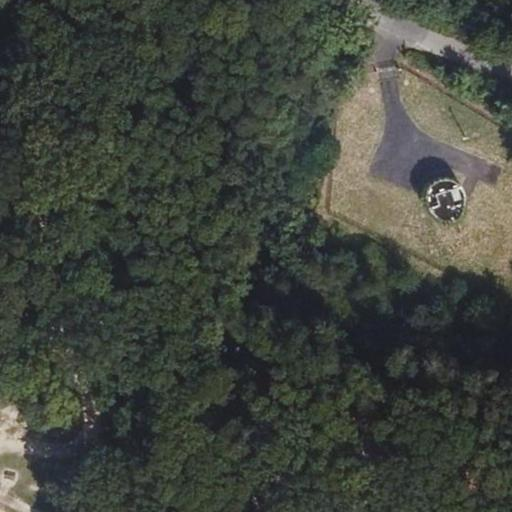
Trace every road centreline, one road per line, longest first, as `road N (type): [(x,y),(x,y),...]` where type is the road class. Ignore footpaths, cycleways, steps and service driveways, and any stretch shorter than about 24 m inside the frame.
road 1 (motorway): [(292,0),(471,511)]
road 2 (motorway): [(511,467),(352,0)]
road 3 (track): [(120,511),(0,70)]
